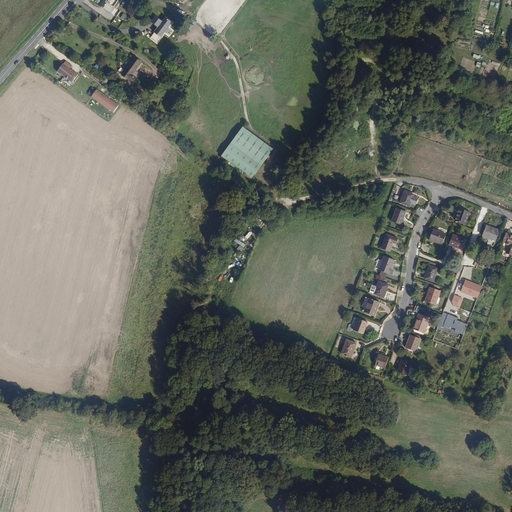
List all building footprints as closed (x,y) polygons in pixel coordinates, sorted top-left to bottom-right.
[(162,23),(156,18),(152,22),(159,28),(150,38),(157,44),(165,34),(166,34),(170,29),(169,28),(173,24),(165,18),(162,23)] [(133,74),(142,62),(134,57),(121,75),(132,83),(137,77),(133,74)] [(78,75),(63,65),(57,73),(72,83),(78,75)] [(118,106),(96,90),(91,97),(113,113),(118,106)] [(273,149),(244,126),(221,157),(252,179),(273,149)] [(285,195),(288,189),(280,183),(276,189),(285,195)] [(411,210),(416,198),(406,194),(401,207),(411,210)] [(467,226),(471,214),(461,211),(457,223),(467,226)] [(402,228),(407,215),(397,212),(393,225),(402,228)] [(496,242),(501,231),(487,226),(484,235),(491,238),(490,239),(496,242)] [(445,246),(448,237),(435,232),(431,243),(440,246),(440,244),(445,246)] [(511,238),(507,236),(503,245),(508,246),(507,248),(509,249),(507,256),(511,257),(511,238)] [(463,251),(466,241),(454,237),(450,247),(463,251)] [(392,256),(396,247),(399,248),(401,243),(389,238),(384,252),(392,256)] [(237,240),(235,242),(244,248),(246,245),(237,240)] [(392,275),(396,263),(385,260),(380,274),(393,279),(394,276),(392,275)] [(483,279),(487,270),(480,267),(477,276),(483,279)] [(435,285),(440,272),(430,269),(426,282),(435,285)] [(465,281),(461,292),(478,298),(482,286),(465,281)] [(386,302),(391,289),(381,286),(376,298),(386,302)] [(438,307),(443,293),(433,289),(428,304),(438,307)] [(460,297),(454,295),(452,302),(454,306),(456,307),(460,297)] [(376,318),(381,306),(371,302),(367,315),(376,318)] [(428,319),(431,313),(418,308),(416,314),(421,317),(428,319)] [(465,321),(443,314),(438,326),(461,334),(465,321)] [(427,336),(432,321),(428,319),(421,317),(415,332),(427,336)] [(366,336),(371,325),(360,321),(356,333),(366,336)] [(353,360),(358,346),(348,342),(343,356),(353,360)] [(417,360),(422,347),(411,343),(407,356),(417,360)] [(387,371),(391,360),(381,357),(377,368),(387,371)] [(413,371),(415,366),(404,362),(400,376),(410,379),(413,371)]
